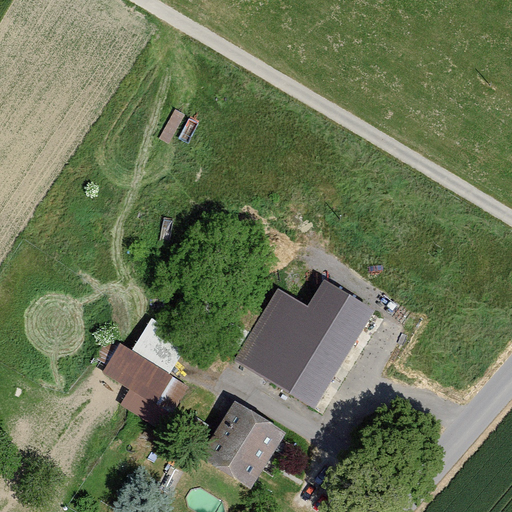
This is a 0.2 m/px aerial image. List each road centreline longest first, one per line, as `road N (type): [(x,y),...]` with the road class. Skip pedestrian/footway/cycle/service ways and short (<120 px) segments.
road 1 (unclassified): [(511,221),(139,0)]
road 2 (tertiary): [(394,511),(511,379)]
